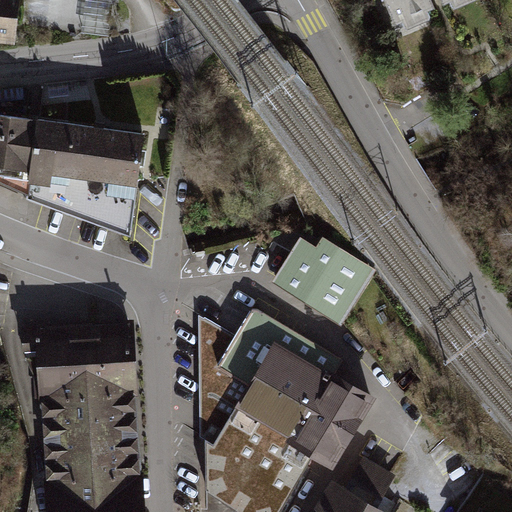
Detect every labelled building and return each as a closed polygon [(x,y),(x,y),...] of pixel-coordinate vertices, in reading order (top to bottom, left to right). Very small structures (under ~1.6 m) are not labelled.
[(21,0),(0,0),(0,38),(16,41),(21,0)] [(114,0),(85,0),(82,34),(111,37),(114,0)] [(379,0),(393,30),(462,0),(379,0)] [(0,177),(28,189),(36,111),(0,107),(0,177)] [(133,123),(36,111),(28,189),(127,230),(133,123)] [(368,271),(302,228),(274,271),(340,313),(368,271)] [(339,354),(251,309),(231,333),(203,316),(212,485),(257,511),(270,511),(308,450),(332,459),(373,388),(334,363),(339,354)] [(32,334),(39,449),(137,443),(130,328),(32,334)] [(141,511),(137,443),(39,449),(41,511),(141,511)] [(398,511),(332,475),(311,511),(398,511)]
